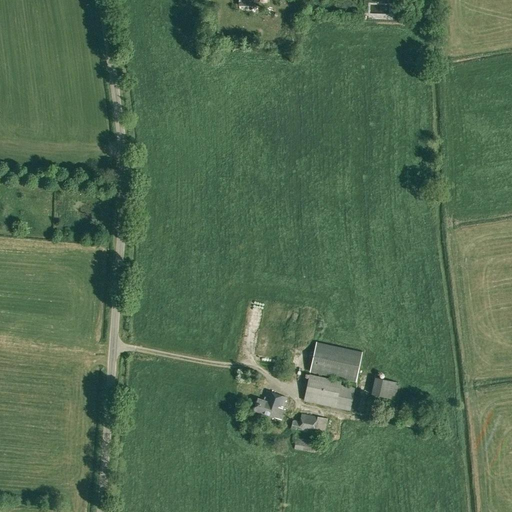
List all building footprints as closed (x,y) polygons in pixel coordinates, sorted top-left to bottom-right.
[(372,6),(373,22),(393,21),(392,6),(372,6)] [(356,381),(362,352),(316,343),(310,371),(356,381)] [(303,400),(350,410),(355,388),(341,385),(342,381),(309,374),(303,400)] [(398,383),(375,377),(371,394),(395,398),(398,383)] [(253,410),(281,420),(285,410),(282,409),(286,398),(266,391),(263,400),(258,398),(253,410)] [(383,417),(401,420),(404,411),(386,407),(383,417)] [(290,429),(324,436),(327,419),(317,417),(318,416),(301,413),(299,421),(293,420),(290,429)] [(404,426),(435,431),(438,418),(406,413),(404,426)] [(294,449),(315,452),(318,441),(296,438),(294,449)]
